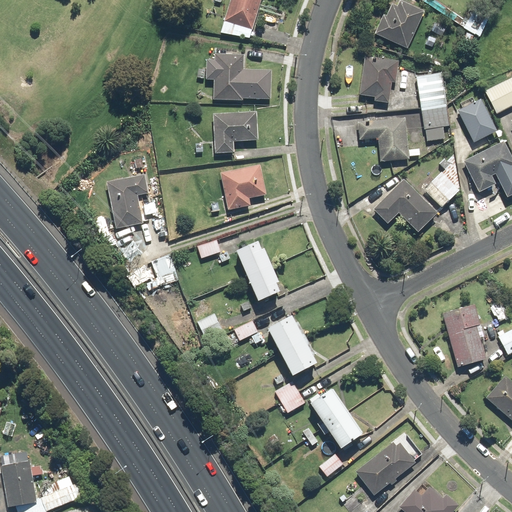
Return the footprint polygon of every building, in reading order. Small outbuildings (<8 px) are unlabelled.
[(248,41),(258,0),(228,0),(220,34),(248,41)] [(422,12),(397,1),(395,6),(389,3),(383,16),(381,15),(372,35),(405,50),(422,12)] [(211,81),(210,101),(240,102),(240,100),(268,101),(270,72),(242,71),(242,56),(213,55),(212,61),(203,60),(202,81),(211,81)] [(362,58),(358,96),(370,97),(370,103),(386,105),(389,83),(394,84),(396,62),(362,58)] [(413,77),(423,143),(443,140),(442,128),(447,127),(439,73),(413,77)] [(511,77),(482,92),(494,116),(511,106),(511,77)] [(494,132),(478,100),(474,102),(471,97),(460,103),(462,108),(455,111),(471,143),(494,132)] [(210,115),(212,155),(232,154),(232,143),(255,142),(254,114),(210,115)] [(404,121),(356,123),(357,140),(376,139),(377,162),(406,161),(404,121)] [(489,177),(492,176),(505,199),(511,195),(511,173),(509,168),(511,166),(511,165),(500,142),(461,162),(478,194),(494,186),(489,177)] [(441,207),(457,192),(452,156),(445,162),(443,160),(437,165),(442,171),(423,189),(441,207)] [(247,200),(264,196),(257,166),(217,175),(225,211),(248,206),(247,200)] [(147,195),(144,175),(104,181),(111,231),(140,227),(136,197),(147,195)] [(401,180),(371,211),(385,225),(395,215),(414,234),(434,214),(401,180)] [(199,261),(220,253),(215,240),(194,248),(199,261)] [(255,250),(252,243),(229,253),(252,303),(275,293),(272,287),(274,286),(258,249),(255,250)] [(133,288),(144,283),(149,293),(179,281),(168,254),(149,262),(151,267),(128,277),(133,288)] [(478,326),(472,304),(440,313),(457,369),(484,361),(474,327),(478,326)] [(258,327),(286,379),(312,366),(285,313),(258,327)] [(202,341),(222,332),(214,315),(194,324),(202,341)] [(236,344),(256,334),(249,321),(229,331),(236,344)] [(506,356),(511,353),(511,329),(496,338),(506,356)] [(511,384),(503,375),(482,397),(511,424),(511,384)] [(304,403),(291,382),(271,394),(285,416),(304,403)] [(327,390),(305,404),(335,451),(357,436),(327,390)] [(19,424),(10,420),(6,432),(15,435),(19,424)] [(387,484),(389,487),(396,481),(394,479),(413,463),(394,439),(351,473),(371,497),(387,484)] [(17,455),(3,457),(10,506),(40,501),(34,460),(18,462),(17,455)] [(317,467),(325,477),(341,466),(333,456),(317,467)] [(82,481),(43,496),(49,511),(87,496),(82,481)] [(412,490),(396,508),(400,511),(453,511),(458,507),(443,494),(439,498),(425,485),(417,495),(412,490)]
